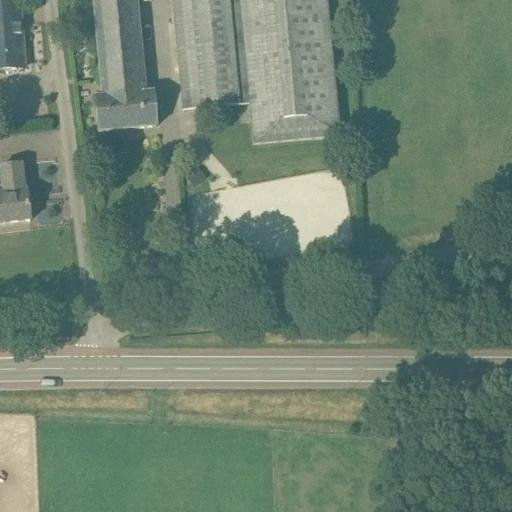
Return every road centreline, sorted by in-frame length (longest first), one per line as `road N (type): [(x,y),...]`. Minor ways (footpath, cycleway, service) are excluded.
road 1 (unclassified): [(95,335),(337,277),(511,246)]
road 2 (tertiary): [(511,368),(91,372)]
road 3 (unclassified): [(95,335),(52,0)]
